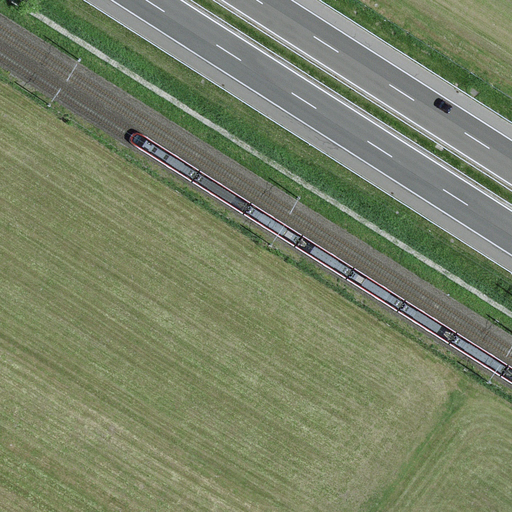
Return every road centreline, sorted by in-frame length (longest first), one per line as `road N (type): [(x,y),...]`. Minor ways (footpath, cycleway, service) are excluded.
road 1 (motorway): [(143,0),(511,234)]
road 2 (motorway): [(511,162),(255,0)]
